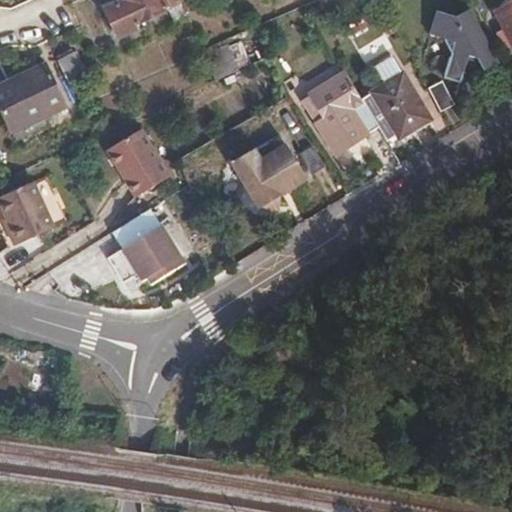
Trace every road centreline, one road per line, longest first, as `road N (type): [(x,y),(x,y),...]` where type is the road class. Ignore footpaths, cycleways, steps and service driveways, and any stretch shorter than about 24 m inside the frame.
road 1 (unclassified): [(162,361),(207,319),(511,131)]
road 2 (residential): [(0,307),(162,361)]
road 3 (residential): [(162,361),(147,404),(131,511)]
